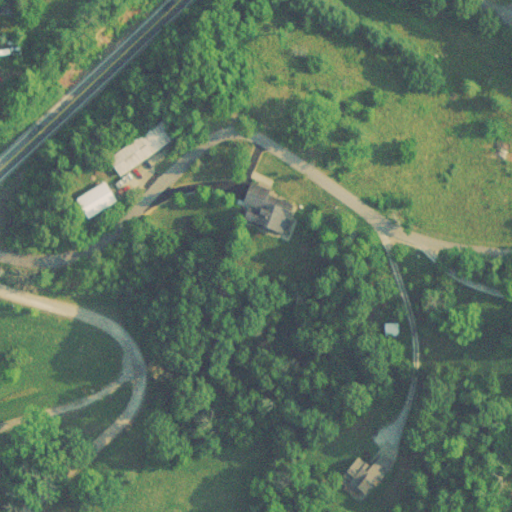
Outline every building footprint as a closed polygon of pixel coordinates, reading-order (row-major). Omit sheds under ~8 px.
[(303,105),(278,98),(270,125),(296,132),(303,105)] [(114,159),(126,175),(178,136),(165,119),(114,159)] [(123,199),(110,182),(84,201),(97,219),(123,199)] [(282,235),(296,202),(253,183),(245,201),(252,204),(246,219),(282,235)] [(364,499),(394,466),(382,454),(369,468),(358,457),(340,476),(364,499)]
